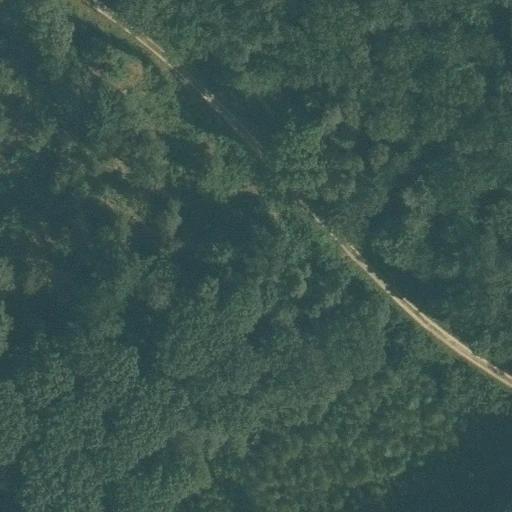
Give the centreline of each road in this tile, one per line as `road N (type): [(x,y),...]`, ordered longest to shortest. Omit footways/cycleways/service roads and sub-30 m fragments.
road 1 (track): [(87,0),(189,74),(333,238),(469,357),(511,384)]
road 2 (unknown): [(511,350),(379,245),(237,70),(132,0)]
